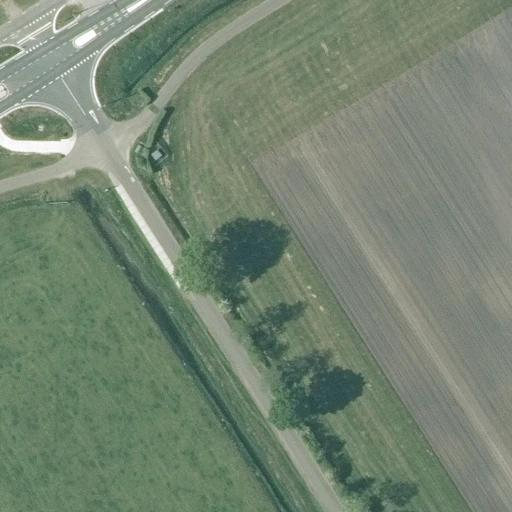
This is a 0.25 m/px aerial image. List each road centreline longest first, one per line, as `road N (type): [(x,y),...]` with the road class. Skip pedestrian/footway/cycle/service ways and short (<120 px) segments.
road 1 (unclassified): [(57,72),(336,511)]
road 2 (primary): [(57,72),(161,0)]
